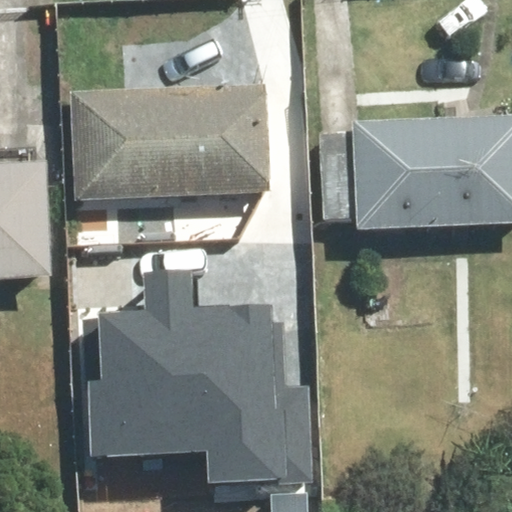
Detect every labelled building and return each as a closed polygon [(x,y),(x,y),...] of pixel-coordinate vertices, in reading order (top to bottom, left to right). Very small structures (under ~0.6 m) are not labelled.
[(78,106),(83,199),(283,188),(277,95),(78,106)] [(511,116),(356,121),(360,229),(511,224),(511,116)] [(0,154),(0,273),(48,272),(42,152),(0,154)] [(91,305),(89,454),(207,455),(206,485),(309,486),(309,389),(280,389),(281,305),(199,304),(199,278),(146,278),(146,305),(91,305)] [(192,511),(194,483),(85,477),(82,511),(192,511)]
